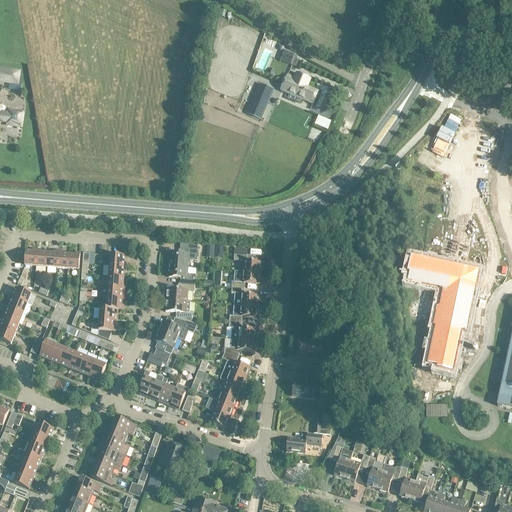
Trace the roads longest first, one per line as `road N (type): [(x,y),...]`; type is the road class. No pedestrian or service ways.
road 1 (residential): [(113,405),(147,323),(153,241),(24,237),(12,242),(0,283)]
road 2 (tertiary): [(289,216),(362,170),(418,87),(449,0)]
road 3 (tertiary): [(447,0),(407,83),(354,162),(287,203)]
road 4 (residential): [(262,453),(289,216)]
road 5 (tertiary): [(223,214),(27,198)]
road 6 (residential): [(262,453),(113,405)]
road 7 (residential): [(344,132),(395,0)]
